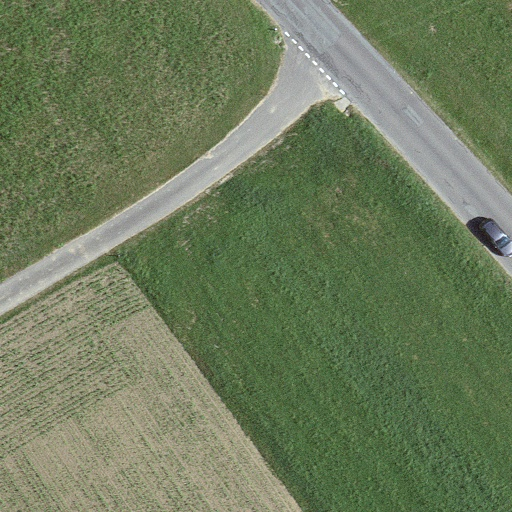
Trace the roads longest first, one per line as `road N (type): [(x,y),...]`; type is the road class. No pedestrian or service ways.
road 1 (track): [(346,28),(121,251),(0,313)]
road 2 (tertiary): [(317,0),(456,134),(511,207)]
